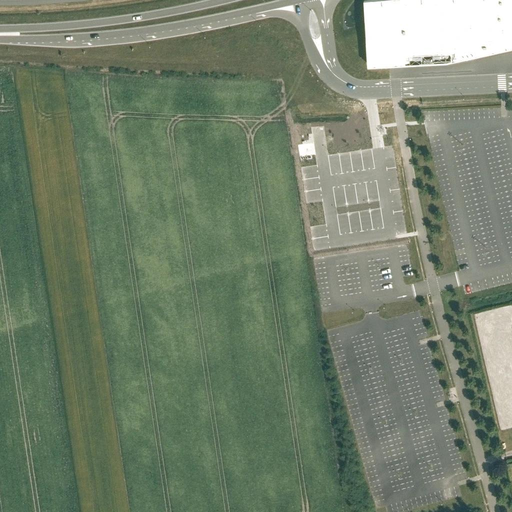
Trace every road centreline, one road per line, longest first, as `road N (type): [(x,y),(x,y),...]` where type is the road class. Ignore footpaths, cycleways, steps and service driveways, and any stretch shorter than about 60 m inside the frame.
road 1 (primary): [(0,39),(124,33),(298,1)]
road 2 (primary): [(226,0),(117,21),(0,28)]
road 3 (unclassified): [(330,72),(357,87),(511,80)]
